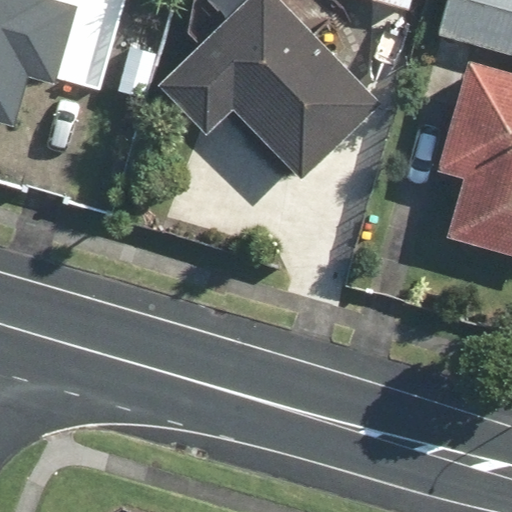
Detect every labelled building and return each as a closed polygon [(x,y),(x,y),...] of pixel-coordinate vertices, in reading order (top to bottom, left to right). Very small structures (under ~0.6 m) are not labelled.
[(0,0),(0,113),(25,120),(40,70),(66,78),(89,0),(88,0),(0,0)] [(389,100),(291,0),(249,0),(164,81),(213,132),(239,107),(308,178),(389,100)] [(511,0),(452,0),(445,31),(511,46),(511,0)] [(164,47),(115,34),(95,109),(144,122),(164,47)] [(511,63),(473,55),(447,175),(471,180),(459,237),(511,248),(511,63)]
